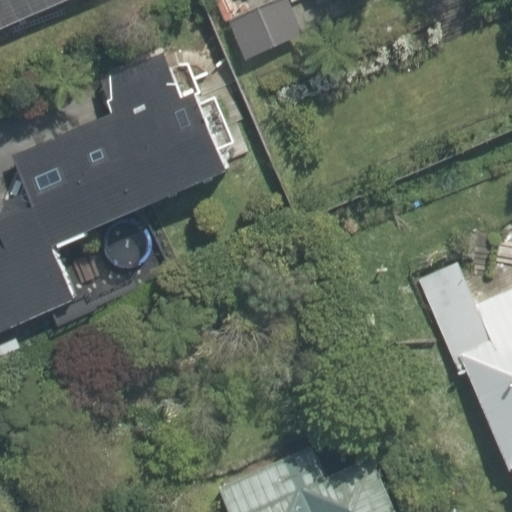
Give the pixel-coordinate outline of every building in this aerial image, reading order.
[(0,0),(0,44),(127,0),(0,0)] [(69,256),(232,190),(222,165),(258,151),(225,71),(26,151),(69,256)] [(45,212),(0,233),(0,322),(9,342),(88,306),(45,212)] [(511,221),(410,265),(463,388),(476,383),(511,466),(511,221)] [(219,487),(228,511),(415,511),(383,424),(219,487)]
